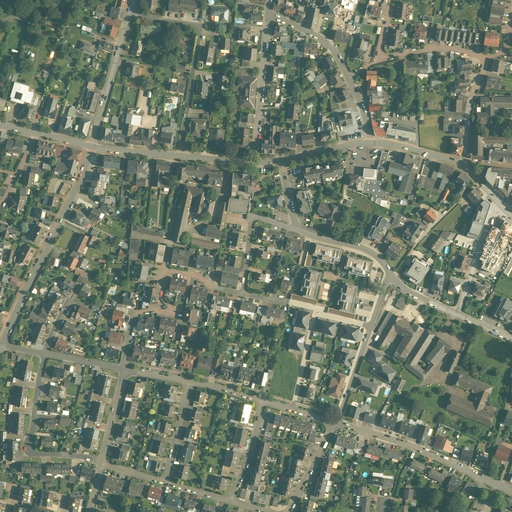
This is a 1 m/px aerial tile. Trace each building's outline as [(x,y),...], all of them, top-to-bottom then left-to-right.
[(126,0),(118,0),(119,1),(118,1),(115,0),(114,0),(113,7),(124,10),(126,0)] [(147,0),(146,9),(156,10),(156,0),(147,0)] [(171,0),(170,11),(179,12),(179,10),(195,13),(197,1),(191,0),(171,0)] [(505,0),(492,0),(491,9),(504,11),(505,0)] [(274,3),(273,10),(285,11),(286,5),(286,3),(282,3),(274,3)] [(327,3),(326,7),(326,8),(324,14),(336,17),(337,10),(338,5),(327,3)] [(411,4),(398,3),(396,19),(405,20),(409,20),(409,15),(407,14),(407,10),(410,10),(411,4)] [(290,7),(286,5),(285,11),(284,13),(294,18),(297,10),(290,7)] [(262,13),(255,12),(255,10),(257,10),(258,7),(255,7),(249,6),(243,6),(243,11),(244,12),(246,12),(248,11),(249,11),(250,12),(250,14),(249,14),(248,15),(248,19),(249,20),(251,20),(261,21),(262,13)] [(379,8),(372,6),(370,14),(379,17),(382,8),(379,7),(379,8)] [(124,10),(113,7),(111,14),(110,17),(121,20),(124,10)] [(228,9),(212,7),(211,15),(215,16),(220,16),(219,22),(227,23),(228,9)] [(312,8),(307,27),(315,30),(319,10),(317,9),(312,8)] [(355,9),(349,8),(346,18),(349,18),(348,25),(353,26),(355,9)] [(504,11),(491,9),(488,23),(501,25),(504,11)] [(297,10),(294,18),(302,21),(305,13),(302,12),(297,10)] [(114,21),(105,18),(105,20),(103,24),(107,26),(107,25),(112,27),(114,21)] [(284,26),(280,24),(276,22),(276,26),(275,26),(275,31),(274,36),(281,36),(283,36),(284,26)] [(161,27),(141,24),(140,33),(146,34),(160,36),(161,27)] [(112,27),(107,25),(107,26),(105,34),(115,37),(118,29),(112,27)] [(427,28),(415,27),(413,38),(425,40),(427,28)] [(247,29),(239,28),(238,40),(246,41),(247,33),(247,29)] [(442,30),(437,29),(436,33),(435,39),(435,40),(441,41),(443,30),(442,30)] [(399,31),(392,30),(389,46),(402,47),(403,42),(400,41),(401,37),(403,37),(404,32),(404,31),(399,31)] [(343,33),(336,31),(334,40),(341,42),(343,33)] [(499,34),(486,32),(485,32),(484,45),(488,46),(489,46),(492,46),(493,46),(497,47),(498,47),(499,34)] [(343,33),(341,42),(347,43),(349,35),(346,34),(343,33)] [(479,34),(473,33),(471,44),(477,45),(479,36),(479,34)] [(371,37),(362,34),(360,40),(364,41),(368,42),(369,43),(371,37)] [(230,39),(222,38),(221,43),(221,49),(229,49),(230,39)] [(139,41),(135,40),(133,55),(141,56),(143,41),(139,41)] [(113,44),(104,41),(103,44),(104,44),(104,46),(100,44),(99,48),(98,51),(102,52),(103,49),(111,51),(113,44)] [(93,46),(82,42),(80,48),(84,50),(91,52),(93,46)] [(275,46),(272,45),(271,55),(280,56),(281,46),(275,46)] [(209,48),(204,47),(201,61),(212,63),(214,49),(209,48)] [(251,49),(247,49),(247,53),(246,53),(246,60),(250,60),(253,61),(253,60),(256,60),(256,56),(255,56),(256,51),(251,50),(251,49)] [(357,49),(355,58),(364,61),(367,52),(366,52),(361,50),(357,49)] [(330,56),(321,60),(327,70),(335,66),(330,56)] [(494,60),(492,72),(503,74),(503,71),(505,62),(494,60)] [(417,62),(404,63),(404,69),(404,76),(405,76),(405,75),(414,75),(414,76),(414,73),(417,73),(417,75),(417,73),(417,62)] [(421,62),(417,62),(417,73),(424,73),(424,74),(428,74),(428,73),(428,62),(423,62),(421,62)] [(133,65),(127,64),(127,68),(126,76),(138,78),(139,66),(133,65)] [(316,78),(309,68),(304,73),(313,85),(317,82),(315,79),(316,78)] [(246,70),(238,69),(238,77),(239,77),(245,77),(246,70)] [(278,72),(269,71),(268,82),(277,83),(278,74),(278,72)] [(377,72),(367,71),(367,80),(368,80),(376,81),(377,72)] [(337,72),(330,76),(331,79),(335,87),(342,83),(337,72)] [(316,78),(315,79),(317,82),(325,76),(322,73),(316,78)] [(225,77),(218,76),(217,89),(227,90),(228,77),(225,77)] [(325,76),(317,82),(313,85),(317,90),(326,83),(324,81),(326,79),(326,78),(325,76)] [(245,77),(239,77),(238,86),(244,86),(255,87),(256,87),(257,79),(245,77)] [(500,79),(488,77),(486,87),(498,89),(500,79)] [(171,86),(170,91),(183,93),(185,81),(172,79),(171,86)] [(89,81),(87,88),(89,88),(91,89),(94,90),(96,83),(89,81)] [(16,83),(15,82),(10,98),(12,98),(11,101),(24,105),(28,92),(29,88),(29,87),(24,85),(16,83)] [(208,83),(198,82),(197,91),(197,95),(207,96),(208,87),(208,83)] [(255,87),(244,86),(243,98),(241,98),(240,106),(254,108),(255,99),(254,99),(255,87)] [(376,87),(367,87),(368,96),(369,96),(374,96),(382,95),(381,95),(381,92),(377,92),(377,87),(376,87)] [(277,89),(268,89),(267,96),(276,97),(277,89)] [(338,93),(342,102),(350,98),(346,89),(338,93)] [(88,100),(97,102),(99,94),(90,91),(89,97),(88,100)] [(30,106),(32,99),(34,94),(28,92),(24,105),(30,106)] [(58,99),(50,97),(46,108),(44,116),(54,119),(55,116),(56,111),(55,110),(58,100),(58,99)] [(489,98),(480,98),(480,107),(487,107),(487,113),(476,113),(476,122),(486,122),(486,126),(494,126),(494,107),(511,107),(511,98),(494,98),(489,98)] [(374,99),(369,99),(370,112),(371,112),(379,112),(379,99),(374,99)] [(97,102),(88,100),(87,102),(84,101),(82,108),(94,111),(97,102)] [(458,101),(451,100),(451,106),(451,111),(454,112),(461,112),(461,101),(458,101)] [(295,106),(289,105),(287,121),(288,122),(291,122),(292,122),(292,119),(298,120),(300,102),(295,102),(295,106)] [(35,108),(30,106),(24,105),(23,110),(24,110),(22,118),(21,118),(33,122),(37,109),(35,108)] [(77,110),(70,107),(67,119),(73,121),(74,118),(76,111),(77,110)] [(253,114),(243,113),(243,114),(244,114),(243,122),(242,122),(247,123),(253,123),(252,123),(253,118),(253,115),(253,114)] [(141,117),(127,114),(126,124),(133,125),(138,126),(138,125),(140,125),(141,117)] [(342,115),(338,116),(340,126),(340,127),(344,126),(344,127),(348,126),(348,125),(352,124),(351,114),(342,115)] [(325,124),(325,127),(326,132),(333,130),(336,129),(336,126),(340,126),(338,116),(338,115),(334,116),(334,118),(335,121),(325,124)] [(67,119),(63,118),(61,124),(71,127),(72,124),(73,121),(67,119)] [(78,132),(77,133),(86,136),(90,122),(81,119),(79,126),(78,132)] [(203,120),(192,119),(191,135),(199,135),(199,129),(205,129),(205,121),(205,120),(203,120)] [(451,122),(448,122),(448,119),(446,119),(444,119),(443,131),(449,131),(453,131),(453,134),(455,135),(456,126),(451,126),(451,122)] [(71,127),(61,124),(59,133),(69,135),(71,127)] [(133,125),(126,124),(125,131),(124,135),(123,143),(130,144),(131,137),(133,125)] [(388,125),(387,129),(385,137),(394,139),(396,127),(388,125)] [(461,127),(456,126),(455,135),(463,135),(464,127),(461,127)] [(383,129),(373,127),(372,127),(374,135),(376,136),(385,138),(385,137),(387,129),(383,129)] [(413,130),(396,127),(394,139),(406,141),(405,142),(416,144),(416,134),(413,133),(413,130)] [(246,129),(239,128),(240,129),(239,136),(238,136),(249,137),(248,137),(248,134),(249,134),(249,129),(246,129)] [(110,130),(101,129),(100,141),(112,142),(113,134),(113,133),(110,133),(110,130)] [(145,135),(141,135),(141,137),(141,138),(140,145),(151,146),(152,136),(153,130),(145,130),(145,135)] [(224,131),(211,130),(210,138),(212,138),(211,146),(216,146),(223,146),(224,131)] [(326,132),(326,135),(328,141),(336,139),(335,136),(334,133),(333,130),(326,132)] [(170,133),(162,132),(161,141),(170,142),(171,136),(172,134),(170,133)] [(118,134),(113,134),(112,142),(123,143),(124,135),(118,134)] [(288,146),(288,134),(280,134),(280,145),(288,146)] [(296,135),(288,134),(288,146),(296,146),(296,135)] [(313,135),(301,137),(303,145),(315,144),(313,135)] [(476,135),(471,135),(471,158),(472,159),(492,161),(493,150),(485,149),(485,151),(484,151),(484,143),(484,135),(476,135)] [(508,136),(484,135),(484,143),(494,144),(507,144),(508,137),(508,136)] [(249,137),(238,136),(238,137),(239,137),(238,144),(237,144),(237,145),(244,145),(248,145),(248,140),(248,137),(249,137)] [(15,142),(8,140),(8,142),(6,149),(6,152),(13,153),(16,141),(15,142)] [(23,143),(16,141),(13,153),(14,152),(21,153),(21,152),(23,145),(23,143)] [(46,143),(39,141),(36,156),(37,156),(37,155),(37,153),(41,154),(41,155),(45,155),(45,157),(44,158),(45,159),(45,157),(45,156),(50,157),(50,156),(54,157),(53,159),(54,159),(55,154),(56,149),(57,145),(50,143),(49,143),(49,144),(47,143),(47,142),(46,142),(46,143)] [(460,145),(453,143),(450,154),(460,157),(463,146),(460,145)] [(69,155),(71,148),(57,144),(57,145),(56,149),(62,151),(64,151),(63,153),(69,155)] [(262,144),(261,153),(275,154),(275,145),(262,144)] [(71,148),(69,155),(81,158),(83,151),(71,148)] [(507,151),(493,150),(492,161),(506,163),(507,163),(507,151)] [(388,154),(382,152),(379,167),(385,168),(388,154)] [(407,164),(406,166),(412,168),(413,166),(418,167),(421,159),(405,154),(403,163),(407,164)] [(81,158),(69,155),(68,159),(67,163),(73,165),(78,166),(81,158)] [(121,159),(112,159),(113,157),(104,157),(103,167),(120,169),(121,159)] [(138,162),(128,161),(127,172),(134,173),(134,171),(137,172),(138,162)] [(170,162),(157,161),(155,181),(163,182),(163,180),(161,180),(162,172),(169,172),(170,162)] [(64,174),(67,164),(58,162),(55,169),(55,171),(64,174)] [(142,162),(138,162),(137,172),(137,173),(139,173),(146,173),(146,175),(147,175),(148,167),(147,167),(147,163),(142,162)] [(412,168),(406,166),(406,165),(403,165),(390,162),(387,172),(401,176),(403,177),(402,180),(399,191),(409,194),(415,174),(411,173),(412,168)] [(67,164),(64,174),(70,176),(73,165),(67,163),(67,164)] [(339,164),(336,164),(335,164),(336,165),(332,166),(332,167),(334,178),(335,177),(337,177),(338,178),(343,176),(341,171),(343,170),(342,164),(339,164)] [(454,168),(441,164),(439,170),(438,172),(444,174),(451,176),(454,168)] [(73,165),(70,176),(75,177),(78,166),(73,165)] [(199,167),(195,166),(195,167),(186,166),(186,168),(185,176),(186,176),(209,178),(209,171),(209,168),(199,167)] [(379,167),(378,166),(377,170),(376,180),(385,181),(386,176),(383,176),(385,168),(379,167)] [(186,168),(178,167),(177,180),(185,180),(186,176),(185,176),(186,168)] [(319,167),(312,169),(315,181),(323,179),(322,174),(323,174),(322,169),(322,167),(319,167)] [(332,167),(329,168),(328,167),(325,168),(326,169),(322,169),(323,174),(322,174),(323,179),(323,181),(327,181),(327,182),(332,181),(332,179),(335,179),(335,177),(334,178),(332,167)] [(485,177),(499,180),(500,178),(501,169),(491,167),(491,168),(488,168),(484,177),(485,177)] [(309,169),(306,170),(303,171),(305,177),(306,177),(307,182),(315,181),(312,169),(309,169)] [(377,170),(364,169),(363,177),(364,178),(364,179),(376,180),(377,170)] [(511,170),(501,169),(500,178),(499,180),(504,180),(509,181),(510,179),(511,170)] [(223,173),(209,171),(209,178),(208,184),(213,184),(213,185),(216,186),(216,184),(221,185),(223,173)] [(31,173),(25,172),(24,179),(24,180),(23,184),(27,185),(28,186),(29,187),(31,186),(31,185),(33,186),(35,174),(31,173)] [(139,173),(137,173),(136,187),(145,187),(146,180),(140,179),(139,173)] [(242,185),(243,174),(236,174),(236,173),(233,173),(231,196),(235,196),(236,185),(238,185),(242,185)] [(470,179),(460,173),(455,181),(457,182),(463,185),(465,187),(470,179)] [(97,174),(95,174),(94,181),(93,181),(92,181),(106,182),(105,182),(105,175),(106,175),(103,175),(97,174)] [(243,174),(242,185),(245,186),(245,192),(251,193),(251,192),(252,175),(249,175),(243,174)] [(442,178),(441,181),(446,183),(447,183),(448,179),(450,179),(451,176),(444,174),(442,178)] [(426,177),(420,175),(417,187),(423,188),(426,177)] [(363,177),(349,176),(347,185),(352,186),(352,185),(354,186),(354,187),(358,187),(363,188),(364,179),(364,178),(363,177)] [(499,180),(485,177),(486,180),(485,180),(495,190),(498,187),(499,181),(499,180)] [(56,179),(50,178),(47,192),(53,193),(56,179)] [(376,180),(364,179),(363,188),(358,187),(357,190),(362,191),(362,193),(372,194),(371,197),(373,198),(382,199),(385,181),(376,180)] [(504,180),(499,180),(499,181),(498,187),(495,190),(501,196),(504,199),(506,192),(505,192),(506,191),(502,187),(504,180)] [(182,198),(191,201),(192,196),(194,196),(196,188),(185,185),(182,198)] [(244,193),(242,193),(242,192),(240,191),(240,193),(238,193),(237,192),(238,185),(236,185),(235,196),(231,196),(231,198),(229,198),(228,203),(227,211),(239,213),(239,214),(241,214),(241,213),(249,214),(250,199),(253,199),(253,194),(252,192),(251,192),(251,193),(245,192),(245,193),(244,193)] [(463,185),(461,186),(457,193),(460,195),(465,187),(463,185)] [(100,189),(92,188),(92,187),(90,187),(89,195),(99,196),(100,189)] [(196,188),(194,196),(196,197),(195,203),(193,212),(202,214),(206,198),(208,190),(196,188)] [(481,195),(474,189),(467,195),(476,204),(477,203),(480,197),(481,195)] [(302,190),(295,192),(298,204),(305,202),(303,192),(302,190)] [(20,195),(17,194),(15,203),(12,202),(11,207),(13,208),(23,210),(22,209),(25,197),(26,197),(25,196),(20,195)] [(111,203),(110,203),(110,197),(111,197),(112,196),(106,196),(103,196),(100,195),(100,196),(100,203),(102,203),(108,204),(107,207),(107,209),(110,210),(114,211),(115,204),(111,204),(111,203)] [(54,197),(50,196),(49,197),(48,202),(50,202),(49,205),(57,207),(59,198),(54,197)] [(280,196),(267,199),(268,204),(273,202),(275,208),(283,207),(280,196)] [(480,204),(483,200),(480,197),(477,203),(479,205),(477,210),(476,210),(473,218),(472,217),(466,237),(478,241),(479,236),(469,233),(473,221),(474,221),(478,211),(481,211),(482,207),(480,204)] [(191,201),(182,198),(181,203),(179,209),(189,211),(191,201)] [(206,198),(202,214),(202,215),(212,217),(215,203),(215,200),(206,198)] [(483,200),(480,204),(482,207),(481,211),(478,211),(474,221),(473,221),(469,233),(479,236),(480,237),(490,205),(484,199),(483,200)] [(443,201),(441,201),(438,206),(441,208),(444,209),(447,204),(443,201)] [(228,203),(222,202),(217,227),(223,229),(227,211),(228,203)] [(305,202),(298,204),(301,215),(308,213),(308,212),(305,202)] [(331,206),(320,202),(318,211),(321,215),(328,217),(327,218),(333,220),(338,207),(332,205),(331,206)] [(473,209),(469,206),(464,211),(469,216),(473,209)] [(426,213),(421,208),(415,214),(419,217),(421,214),(423,216),(426,213)] [(46,211),(40,209),(37,218),(44,219),(46,211)] [(98,211),(93,209),(90,216),(98,220),(101,213),(98,211)] [(179,209),(172,241),(182,243),(189,211),(179,209)] [(436,217),(429,210),(426,213),(423,216),(426,218),(430,223),(436,217)] [(80,214),(76,212),(72,220),(86,227),(89,222),(86,221),(83,219),(84,218),(85,216),(83,215),(80,214)] [(402,215),(397,213),(392,224),(393,224),(397,226),(402,215)] [(377,228),(376,227),(371,237),(372,237),(371,238),(378,241),(382,233),(383,234),(385,229),(386,229),(389,221),(383,218),(382,219),(381,219),(377,228)] [(413,228),(409,226),(407,229),(402,235),(404,236),(409,240),(413,242),(423,227),(421,226),(416,223),(413,228)] [(146,228),(132,224),(131,231),(154,236),(154,235),(156,230),(146,228)] [(6,226),(5,226),(5,225),(3,225),(1,231),(4,231),(2,235),(8,237),(9,234),(15,236),(17,229),(11,228),(11,227),(9,226),(8,226),(8,225),(7,225),(6,226)] [(38,226),(37,225),(31,238),(39,242),(46,230),(44,229),(38,226)] [(217,227),(208,225),(205,236),(221,240),(223,229),(217,227)] [(99,231),(94,228),(91,235),(96,237),(99,231)] [(269,230),(261,228),(259,238),(266,240),(267,236),(273,237),(275,231),(269,230)] [(82,234),(74,249),(82,253),(87,243),(92,245),(94,241),(88,238),(88,237),(82,234)] [(436,234),(428,246),(435,251),(440,244),(444,240),(439,237),(436,234)] [(293,239),(288,238),(287,243),(286,248),(290,250),(291,248),(295,249),(297,240),(297,241),(293,240),(293,239)] [(220,246),(192,239),(191,245),(219,251),(220,247),(220,246)] [(140,240),(131,240),(130,246),(130,248),(130,251),(129,253),(139,254),(140,240)] [(313,255),(315,243),(316,243),(310,241),(304,266),(310,268),(313,255)] [(342,250),(315,243),(313,255),(318,257),(317,260),(333,264),(334,261),(339,262),(342,250)] [(161,245),(158,245),(152,244),(151,246),(150,251),(150,252),(164,254),(165,246),(161,246),(161,245)] [(398,249),(392,244),(390,247),(389,246),(388,247),(389,248),(385,252),(395,260),(400,252),(397,250),(398,249)] [(440,244),(435,251),(438,253),(443,246),(440,244)] [(35,250),(25,245),(22,251),(23,252),(21,255),(22,256),(20,261),(28,265),(31,259),(30,259),(32,256),(35,250)] [(182,251),(174,249),(173,253),(172,257),(173,257),(171,263),(179,264),(182,251)] [(268,252),(258,250),(257,257),(267,259),(268,252)] [(189,252),(182,251),(179,264),(187,266),(188,260),(189,260),(189,256),(189,255),(190,252),(189,252)] [(164,254),(150,252),(150,253),(149,258),(149,260),(155,261),(158,262),(158,261),(162,262),(164,254)] [(206,257),(200,256),(197,255),(195,268),(204,270),(206,257)] [(467,258),(459,255),(457,261),(468,265),(470,259),(467,258)] [(76,259),(71,256),(71,257),(66,266),(69,267),(69,269),(70,270),(71,271),(73,270),(74,269),(76,265),(78,260),(75,259),(76,259)] [(232,256),(230,266),(239,268),(241,258),(232,256)] [(373,262),(347,256),(344,268),(349,269),(348,273),(365,277),(365,273),(370,275),(371,270),(372,267),(373,262)] [(80,257),(78,260),(76,265),(83,268),(85,265),(86,266),(88,261),(80,257)] [(215,258),(206,257),(204,270),(212,272),(215,258)] [(52,258),(50,265),(52,265),(57,267),(59,260),(52,258)] [(429,258),(426,263),(429,265),(431,266),(434,261),(429,258)] [(416,259),(413,263),(414,264),(417,261),(427,268),(429,265),(426,263),(422,260),(421,262),(416,259)] [(413,263),(409,270),(410,271),(408,274),(418,281),(420,282),(429,269),(427,268),(417,261),(414,264),(413,263)] [(468,265),(457,261),(455,267),(464,270),(466,270),(468,265)] [(511,267),(511,264),(509,263),(503,273),(508,276),(511,267)] [(141,266),(137,265),(136,271),(147,273),(148,267),(141,266)] [(321,273),(309,270),(308,275),(305,274),(301,291),(304,292),(303,297),(315,300),(321,273)] [(410,271),(409,270),(406,275),(410,278),(409,280),(416,284),(418,281),(408,274),(410,271)] [(147,273),(136,271),(134,277),(134,278),(139,278),(146,280),(147,273)] [(231,274),(223,272),(221,282),(229,284),(231,274)] [(266,275),(256,273),(254,280),(264,282),(266,275)] [(239,276),(231,274),(229,284),(236,286),(239,276)] [(12,277),(4,275),(2,282),(10,284),(12,277)] [(435,275),(434,280),(432,290),(434,290),(441,291),(443,281),(443,276),(435,275)] [(18,279),(12,277),(10,284),(15,286),(18,279)] [(76,283),(66,278),(61,287),(64,289),(64,290),(66,292),(67,291),(70,293),(76,283)] [(179,280),(172,278),(171,280),(170,284),(171,284),(170,286),(169,291),(170,291),(177,293),(179,280)] [(179,280),(177,293),(184,294),(185,289),(185,288),(186,286),(186,287),(187,283),(186,283),(187,281),(179,280)] [(282,280),(280,289),(287,291),(290,282),(282,280)] [(460,284),(452,281),(449,290),(457,293),(460,284)] [(484,285),(479,283),(478,285),(475,284),(473,293),(474,294),(474,295),(477,296),(477,295),(483,297),(486,288),(484,287),(484,285)] [(358,287),(346,284),(344,289),(341,288),(337,305),(341,306),(339,311),(352,313),(358,287)] [(85,286),(84,286),(79,294),(87,298),(91,291),(91,290),(90,290),(85,286)] [(152,288),(146,287),(146,291),(142,290),(146,291),(145,293),(145,294),(158,297),(160,289),(157,289),(158,289),(154,288),(152,288)] [(200,289),(192,288),(192,290),(191,290),(191,293),(191,296),(190,301),(194,302),(193,305),(194,302),(197,302),(200,289)] [(207,290),(200,289),(197,302),(201,303),(200,306),(201,303),(204,304),(205,304),(206,298),(206,296),(207,296),(207,293),(207,290)] [(134,293),(128,292),(127,297),(124,297),(123,304),(132,305),(133,298),(134,293)] [(57,294),(54,293),(49,302),(57,306),(62,297),(57,294)] [(158,297),(145,294),(144,298),(141,297),(144,298),(144,302),(149,303),(151,303),(151,304),(155,304),(157,304),(158,297)] [(315,300),(303,297),(292,294),(291,299),(317,306),(318,300),(315,300)] [(223,298),(216,296),(214,304),(216,304),(221,306),(223,298)] [(395,306),(402,310),(408,300),(401,296),(395,306)] [(494,316),(506,323),(511,311),(511,301),(503,297),(494,316)] [(230,299),(223,298),(221,306),(222,306),(229,307),(230,301),(230,299)] [(57,306),(49,302),(46,308),(47,309),(45,313),(48,315),(52,317),(55,310),(57,306)] [(249,303),(242,302),(240,310),(247,311),(249,303)] [(256,305),(249,303),(247,311),(255,313),(256,305)] [(91,310),(80,306),(77,313),(77,315),(81,317),(88,319),(91,310)] [(40,309),(35,307),(32,312),(38,315),(40,309)] [(46,308),(43,307),(39,315),(45,318),(46,319),(48,315),(45,313),(47,309),(46,308)] [(275,309),(268,307),(267,309),(266,315),(271,316),(273,317),(275,309)] [(186,308),(183,320),(191,322),(195,323),(195,322),(197,310),(193,309),(186,308)] [(354,319),(356,314),(355,314),(352,313),(339,311),(329,308),(327,313),(354,320),(354,319)] [(282,311),(275,309),(273,317),(280,319),(282,311)] [(296,318),(309,321),(311,313),(298,310),(296,318)] [(38,315),(32,312),(31,315),(39,319),(43,321),(45,318),(39,315),(38,315)] [(377,333),(381,335),(394,314),(390,312),(377,333)] [(381,335),(381,336),(389,341),(394,334),(395,332),(402,319),(394,314),(381,335)] [(122,318),(113,316),(113,320),(116,321),(116,325),(121,326),(122,318)] [(267,317),(263,316),(262,322),(271,325),(272,322),(273,317),(271,316),(270,319),(267,318),(267,317)] [(147,318),(144,331),(148,332),(148,330),(151,330),(153,319),(147,318)] [(169,319),(161,318),(161,320),(160,320),(160,323),(160,326),(159,331),(166,332),(169,319)] [(309,321),(296,318),(294,326),(307,329),(309,321)] [(146,320),(140,319),(138,330),(140,330),(140,334),(141,330),(144,331),(143,334),(144,334),(144,331),(146,320)] [(176,321),(169,319),(166,332),(173,334),(174,334),(174,332),(175,326),(176,323),(176,321)] [(412,325),(402,319),(395,332),(404,337),(400,344),(411,351),(422,332),(412,326),(412,325)] [(328,322),(320,320),(319,323),(317,332),(318,332),(325,333),(328,322)] [(76,326),(67,321),(62,330),(71,335),(73,333),(75,328),(76,326)] [(335,324),(328,322),(325,333),(332,335),(333,335),(335,327),(335,324)] [(42,324),(39,323),(37,327),(36,327),(34,327),(33,331),(35,332),(43,335),(46,328),(47,326),(42,324)] [(412,326),(422,332),(424,330),(413,323),(412,325),(412,326)] [(351,328),(343,326),(342,329),(341,337),(348,339),(351,328)] [(194,329),(189,328),(184,327),(183,334),(183,335),(186,335),(193,337),(193,333),(194,333),(194,332),(194,329)] [(358,329),(351,328),(348,339),(356,341),(358,332),(358,329)] [(405,366),(419,377),(424,371),(416,365),(435,335),(427,328),(407,358),(409,359),(405,366)] [(43,335),(35,332),(32,340),(32,341),(40,344),(43,335)] [(122,334),(110,332),(109,341),(120,344),(122,334)] [(293,332),(291,340),(303,343),(305,335),(293,332)] [(183,334),(177,333),(176,340),(185,342),(186,335),(183,335),(183,334)] [(389,341),(381,336),(376,345),(384,350),(389,341)] [(68,341),(58,338),(55,348),(65,351),(67,345),(68,342),(68,341)] [(451,347),(440,338),(437,342),(438,343),(436,346),(440,350),(441,349),(447,353),(451,347)] [(301,352),(303,343),(291,340),(289,349),(301,352)] [(411,351),(400,344),(396,351),(393,355),(395,356),(404,362),(406,357),(411,351)] [(143,359),(145,348),(135,346),(135,348),(133,356),(133,358),(143,359)] [(315,347),(313,346),(309,360),(321,363),(324,349),(315,347)] [(436,346),(426,358),(432,363),(425,371),(424,371),(419,377),(424,381),(447,353),(441,349),(440,350),(436,346)] [(143,359),(152,361),(154,354),(155,349),(145,348),(143,359)] [(119,351),(110,349),(109,357),(117,358),(119,351)] [(455,350),(446,371),(452,373),(460,354),(455,350)] [(169,353),(163,351),(162,355),(161,362),(160,363),(167,364),(169,353)] [(377,360),(379,360),(382,356),(374,351),(371,356),(377,360)] [(339,362),(348,366),(349,362),(350,363),(351,359),(352,355),(349,354),(343,352),(342,352),(339,362)] [(175,354),(169,353),(167,364),(173,365),(174,358),(175,354)] [(188,356),(183,355),(182,360),(181,360),(180,361),(180,362),(180,363),(181,363),(181,366),(191,368),(192,361),(193,356),(189,355),(188,356)] [(207,360),(199,358),(198,364),(199,364),(198,368),(209,371),(211,362),(207,361),(207,360)] [(217,359),(214,359),(212,367),(218,369),(219,367),(220,362),(221,360),(220,360),(217,359)] [(380,366),(375,374),(389,382),(395,372),(384,365),(384,364),(379,360),(377,360),(375,364),(380,366)] [(33,362),(24,361),(23,363),(23,367),(22,370),(31,372),(33,362)] [(224,365),(222,365),(222,367),(220,374),(231,377),(233,368),(228,366),(224,365)] [(61,369),(56,367),(54,376),(64,378),(66,371),(60,370),(61,369)] [(243,380),(246,368),(241,367),(239,372),(238,379),(241,379),(241,380),(243,380)] [(246,368),(243,380),(247,381),(249,382),(251,375),(252,370),(246,368)] [(310,368),(308,368),(305,378),(314,380),(316,370),(310,368)] [(31,372),(22,370),(20,380),(29,381),(31,372)] [(268,373),(258,371),(255,384),(265,386),(266,380),(267,381),(268,378),(267,378),(267,377),(268,373)] [(458,372),(453,385),(457,387),(458,386),(465,389),(470,378),(462,375),(463,374),(458,372)] [(111,378),(103,376),(100,385),(109,387),(111,378)] [(336,379),(332,378),(331,383),(333,384),(332,387),(329,395),(338,398),(344,382),(336,379)] [(373,383),(359,378),(356,388),(374,394),(378,385),(373,383)] [(405,381),(399,378),(394,389),(395,389),(396,390),(400,391),(405,381)] [(484,409),(486,405),(493,387),(470,378),(465,389),(477,394),(473,404),(484,409)] [(128,394),(135,396),(141,397),(142,391),(142,390),(139,390),(140,389),(141,384),(140,384),(131,382),(128,394)] [(177,387),(164,384),(163,393),(169,394),(169,398),(167,397),(167,398),(174,399),(175,400),(176,395),(175,395),(177,387)] [(61,388),(56,387),(56,386),(51,385),(50,395),(60,396),(61,392),(61,388)] [(109,387),(100,385),(98,395),(107,397),(109,387)] [(309,388),(304,386),(302,397),(310,399),(313,389),(309,388)] [(28,389),(19,387),(17,397),(27,398),(28,389)] [(206,393),(197,391),(195,401),(201,402),(204,403),(206,393)] [(484,409),(473,404),(451,396),(446,409),(490,427),(495,414),(484,409)] [(27,398),(17,397),(16,406),(26,408),(27,398)] [(58,404),(53,404),(53,403),(48,402),(47,412),(58,412),(58,404)] [(106,404),(97,402),(94,412),(103,414),(106,404)] [(138,404),(132,402),(131,402),(131,404),(124,403),(124,404),(124,405),(123,410),(124,410),(123,416),(127,417),(133,418),(133,419),(135,412),(136,413),(138,404)] [(250,406),(239,403),(237,412),(249,415),(251,409),(249,409),(250,406)] [(172,407),(166,405),(166,406),(165,412),(164,412),(164,415),(173,417),(175,407),(172,407)] [(486,405),(484,409),(495,414),(497,409),(486,405)] [(353,406),(350,417),(357,419),(359,413),(361,408),(353,406)] [(201,412),(191,410),(188,420),(195,421),(199,422),(201,412)] [(103,414),(94,412),(93,417),(92,421),(101,423),(103,414)] [(249,415),(237,412),(235,419),(235,420),(240,421),(247,422),(249,415)] [(365,417),(363,421),(373,424),(376,415),(366,412),(365,417)] [(25,415),(15,414),(15,424),(24,425),(25,415)] [(279,425),(282,416),(276,414),(273,424),(279,425)] [(390,417),(384,415),(380,426),(386,428),(390,417)] [(288,417),(282,416),(279,425),(286,426),(288,417)] [(397,417),(394,416),(393,418),(390,417),(386,428),(393,430),(397,417)] [(294,419),(288,417),(286,426),(292,428),(294,419)] [(57,421),(46,420),(45,428),(56,429),(57,421)] [(298,430),(300,422),(294,420),(292,429),(298,430)] [(171,424),(162,422),(160,431),(169,433),(171,426),(171,424)] [(306,423),(300,422),(298,430),(304,432),(306,423)] [(408,424),(402,422),(398,432),(405,434),(408,424)] [(312,425),(306,423),(304,432),(310,434),(310,433),(311,430),(312,425)] [(24,425),(15,424),(14,433),(23,434),(24,425)] [(415,426),(408,424),(405,434),(411,436),(415,426)] [(131,426),(126,425),(125,427),(119,426),(119,427),(117,435),(118,436),(127,438),(128,438),(129,431),(130,427),(131,426)] [(421,425),(417,438),(425,441),(429,428),(421,425)] [(191,430),(186,428),(184,437),(193,439),(195,431),(195,430),(191,430)] [(242,429),(238,428),(236,436),(247,438),(249,431),(242,429)] [(99,431),(91,429),(88,438),(97,440),(99,431)] [(341,436),(338,435),(335,444),(334,448),(340,450),(341,446),(344,437),(343,437),(341,436)] [(247,438),(236,436),(235,443),(239,444),(245,445),(247,438)] [(443,437),(439,436),(435,446),(451,452),(452,447),(448,446),(449,443),(442,440),(443,437)] [(350,439),(344,437),(341,446),(347,448),(350,439)] [(54,439),(43,438),(42,445),(53,447),(54,439)] [(97,440),(88,438),(86,448),(95,450),(97,440)] [(356,441),(350,439),(347,448),(354,450),(354,449),(356,442),(356,441)] [(162,442),(155,440),(154,442),(152,453),(164,455),(167,443),(162,442)] [(18,441),(9,441),(9,451),(18,451),(18,441)] [(260,441),(259,447),(268,450),(269,446),(269,443),(260,441)] [(374,447),(367,445),(367,447),(365,453),(372,455),(374,447)] [(310,449),(301,446),(300,453),(309,455),(310,449)] [(501,446),(499,446),(495,457),(503,460),(506,461),(510,450),(501,446)] [(121,449),(116,447),(113,458),(125,461),(126,456),(124,456),(126,450),(121,449)] [(188,448),(182,447),(179,459),(190,462),(193,451),(193,449),(188,448)] [(257,454),(266,456),(268,450),(259,447),(257,454)] [(384,450),(374,447),(372,455),(382,458),(382,455),(384,450)] [(394,451),(385,448),(384,450),(382,455),(392,458),(394,451)] [(234,451),(229,450),(227,458),(238,461),(240,452),(234,451)] [(463,450),(460,459),(466,461),(466,460),(469,462),(472,453),(463,450)] [(18,451),(9,451),(9,461),(18,461),(18,451)] [(401,453),(394,451),(392,458),(399,460),(401,454),(401,453)] [(489,456),(479,452),(476,463),(479,464),(485,466),(489,456)] [(309,455),(300,453),(298,459),(302,460),(307,461),(309,455)] [(257,454),(256,460),(265,462),(266,456),(257,454)] [(158,462),(157,462),(155,462),(156,460),(149,458),(149,460),(148,467),(151,468),(151,470),(160,472),(162,463),(158,462)] [(238,461),(227,458),(225,464),(225,465),(230,466),(237,468),(238,461)] [(298,459),(293,458),(292,464),(301,467),(302,460),(298,459)] [(328,460),(324,459),(323,465),(332,468),(334,461),(328,460)] [(411,461),(409,466),(412,468),(415,469),(419,462),(412,459),(411,461)] [(265,462),(256,460),(254,466),(263,468),(265,462)] [(425,466),(419,462),(415,469),(421,473),(424,467),(425,466)] [(32,464),(23,463),(22,473),(32,473),(32,464)] [(42,464),(32,464),(32,473),(42,474),(42,464)] [(301,467),(292,464),(290,470),(299,473),(301,467)] [(62,465),(53,465),(52,467),(52,474),(62,475),(62,465)] [(72,466),(62,465),(62,475),(71,475),(72,466)] [(189,467),(180,465),(177,477),(185,479),(186,473),(188,474),(189,467)] [(332,468),(323,465),(321,472),(331,474),(332,468)] [(263,468),(254,466),(254,467),(254,469),(253,472),(261,474),(262,474),(263,468)] [(93,470),(87,469),(88,468),(83,467),(81,476),(87,477),(91,478),(93,470)] [(436,472),(430,468),(429,470),(427,475),(433,479),(436,472)] [(298,479),(299,473),(290,470),(289,477),(294,478),(298,479)] [(261,474),(253,472),(252,472),(250,478),(259,480),(261,474)] [(331,474),(321,472),(320,478),(328,480),(329,480),(331,474)] [(441,474),(436,472),(433,479),(442,483),(444,479),(445,476),(441,474)] [(107,476),(103,490),(120,495),(123,486),(124,481),(107,476)] [(228,478),(217,476),(217,477),(216,483),(215,483),(216,484),(216,487),(214,487),(225,490),(226,490),(225,489),(226,485),(227,486),(228,478)] [(289,477),(285,476),(283,482),(293,484),(294,478),(289,477)] [(383,477),(373,476),(372,484),(382,485),(382,479),(383,477)] [(328,480),(320,478),(318,477),(317,484),(326,486),(328,480)] [(452,477),(449,482),(446,488),(447,489),(454,493),(458,485),(460,481),(452,477)] [(259,480),(250,478),(249,484),(249,485),(258,487),(259,480)] [(392,480),(382,479),(382,485),(382,486),(392,488),(392,480)] [(144,485),(131,481),(131,482),(128,493),(141,496),(144,485)] [(293,484),(283,482),(282,488),(291,491),(293,484)] [(478,487),(467,482),(462,491),(469,495),(469,494),(473,496),(473,497),(475,492),(478,487)] [(258,487),(249,485),(249,484),(248,484),(247,490),(258,492),(259,487),(258,487)] [(326,486),(317,484),(315,490),(325,492),(326,486)] [(366,487),(358,486),(357,496),(363,497),(365,497),(366,487)] [(163,491),(150,487),(148,497),(159,500),(160,500),(161,496),(163,491)] [(25,489),(21,488),(19,494),(28,496),(29,490),(25,489)] [(291,491),(282,488),(280,495),(290,497),(291,491)] [(413,490),(405,489),(404,499),(406,499),(412,500),(413,490)] [(325,492),(315,490),(314,496),(319,497),(323,498),(325,492)] [(49,493),(45,492),(44,493),(44,495),(43,499),(53,501),(54,495),(54,494),(49,493)] [(28,496),(19,494),(18,501),(22,502),(27,502),(28,496)] [(180,497),(168,494),(167,497),(165,503),(177,506),(180,497)] [(363,497),(357,496),(353,495),(353,496),(357,496),(357,500),(355,501),(356,502),(356,506),(362,507),(363,497)] [(75,498),(71,497),(70,501),(69,504),(79,506),(80,499),(75,498)] [(365,497),(363,497),(362,507),(369,508),(371,498),(365,497)] [(53,501),(43,499),(42,505),(47,506),(52,507),(53,501)] [(195,502),(186,499),(183,507),(188,508),(193,510),(193,509),(194,508),(195,502)] [(310,502),(304,500),(303,507),(313,509),(314,502),(310,502)]
